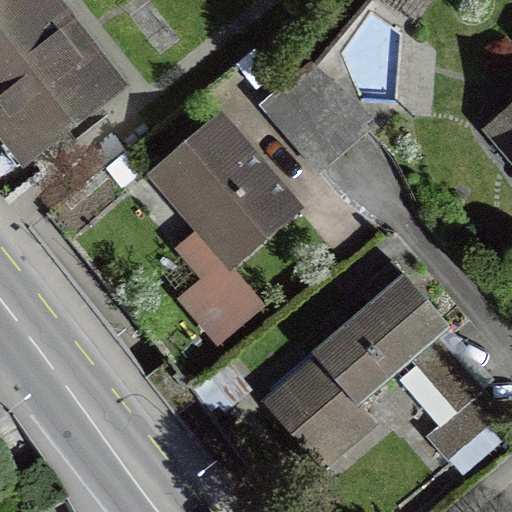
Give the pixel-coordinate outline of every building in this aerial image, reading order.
[(55,0),(0,0),(0,127),(28,163),(120,91),(55,7),(59,4),(55,0)] [(263,105),(318,172),(368,130),(311,63),(263,105)] [(511,108),(492,126),(511,149),(511,108)] [(223,213),(247,241),(292,203),(224,122),(158,179),(202,231),(223,213)] [(319,459),(369,417),(358,403),(411,359),(455,412),(427,436),(448,461),(505,413),(439,335),(450,326),(394,260),(361,287),(375,303),(316,353),(321,359),(271,401),(319,459)]
